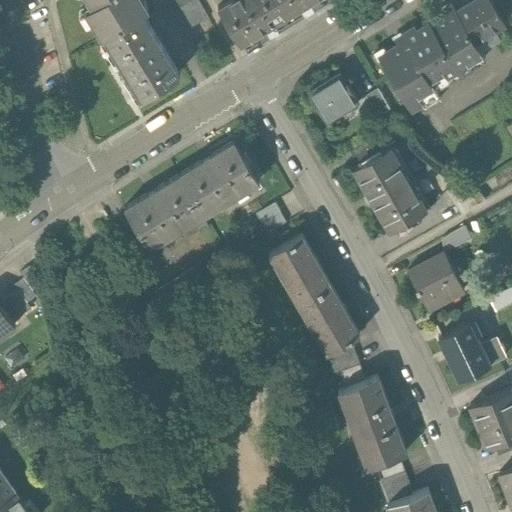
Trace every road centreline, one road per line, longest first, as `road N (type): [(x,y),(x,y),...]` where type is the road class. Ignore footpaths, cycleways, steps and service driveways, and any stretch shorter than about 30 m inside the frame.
road 1 (residential): [(471,511),(426,394),(252,81)]
road 2 (residential): [(51,211),(252,81)]
road 3 (residential): [(0,0),(51,211)]
road 4 (residential): [(252,81),(386,0)]
